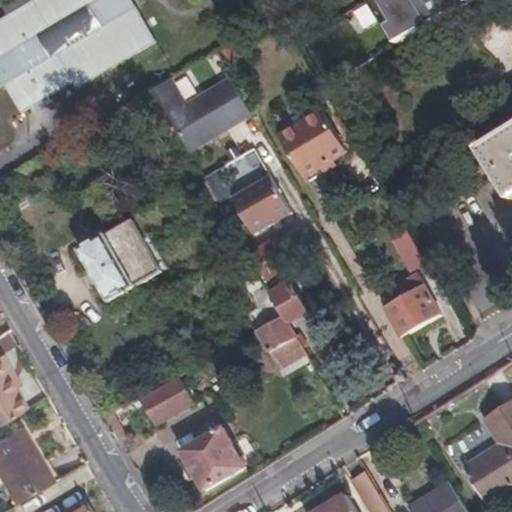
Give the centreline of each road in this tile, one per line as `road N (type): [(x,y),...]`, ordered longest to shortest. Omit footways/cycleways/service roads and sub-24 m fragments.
road 1 (residential): [(511,341),(243,511)]
road 2 (unknown): [(415,402),(250,131)]
road 3 (residential): [(136,511),(0,278)]
